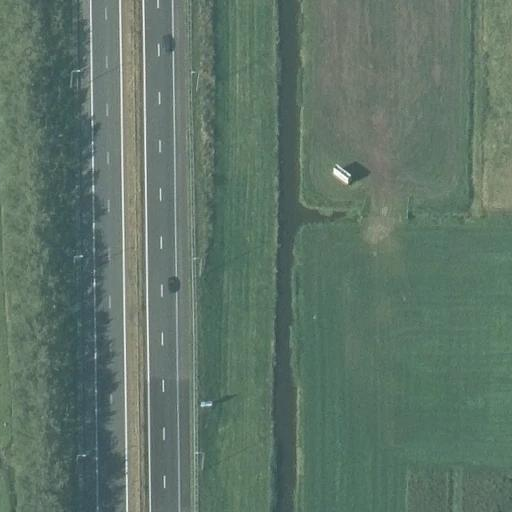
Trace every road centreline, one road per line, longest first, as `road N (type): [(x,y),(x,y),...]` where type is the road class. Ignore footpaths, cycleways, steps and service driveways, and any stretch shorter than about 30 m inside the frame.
road 1 (motorway): [(105,0),(112,511)]
road 2 (motorway): [(164,511),(157,0)]
